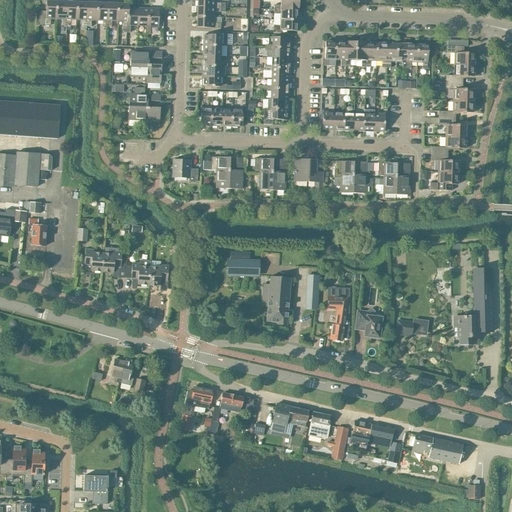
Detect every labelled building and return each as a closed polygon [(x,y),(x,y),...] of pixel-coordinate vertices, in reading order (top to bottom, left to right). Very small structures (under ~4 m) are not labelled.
[(280,0),(280,5),(274,5),(274,10),(297,10),(297,11),(298,11),(298,0),(292,0),(280,0)] [(56,19),(57,2),(46,2),(46,11),(38,11),(38,14),(38,25),(50,25),(50,19),(56,19)] [(66,26),(67,2),(57,2),(56,19),(62,19),(62,26),(66,26)] [(77,20),(77,3),(67,2),(66,26),(71,26),(71,20),(77,20)] [(86,27),(87,3),(77,3),(77,20),(82,20),(82,27),(86,27)] [(97,21),(97,3),(87,3),(86,27),(91,27),(91,20),(97,21)] [(107,28),(108,4),(97,3),(97,21),(102,21),(102,27),(107,28)] [(117,21),(118,4),(108,4),(107,28),(111,28),(112,21),(117,21)] [(126,33),(127,4),(118,4),(117,21),(123,21),(122,32),(126,33)] [(137,26),(138,8),(128,8),(129,4),(127,4),(126,33),(130,33),(130,26),(137,26)] [(225,12),(225,8),(197,7),(197,17),(214,18),(214,12),(225,12)] [(147,33),(148,9),(138,8),(137,26),(145,26),(145,33),(147,33)] [(148,9),(147,33),(150,33),(150,26),(158,26),(159,9),(148,9)] [(274,14),(280,14),(280,20),(297,21),(297,11),(297,10),(274,10),(274,14)] [(214,23),(214,18),(197,17),(196,28),(220,28),(220,23),(214,23)] [(297,31),(297,21),(280,20),(280,26),(273,26),(273,30),(297,31)] [(202,40),(202,45),(220,46),(226,46),(227,32),(220,32),(220,35),(203,35),(203,40),(202,40)] [(272,48),(290,48),(290,43),(289,43),(290,38),(270,37),(270,38),(272,38),(272,45),(269,45),(268,50),(272,50),(272,48)] [(324,59),(324,60),(324,65),(335,66),(335,59),(336,42),(325,42),(324,59)] [(345,43),(345,42),(345,43),(336,42),(335,59),(340,60),(340,66),(345,66),(346,43),(345,43)] [(355,60),(356,42),(355,42),(346,42),(345,42),(345,43),(346,43),(345,66),(349,66),(349,60),(355,60)] [(366,43),(356,42),(355,60),(361,60),(361,67),(365,67),(366,43)] [(366,43),(365,67),(369,67),(370,61),(376,61),(376,44),(366,43)] [(386,67),(386,43),(381,43),(381,44),(376,44),(376,61),(381,61),(381,67),(386,67)] [(396,62),(397,44),(392,44),(392,43),(386,43),(386,67),(390,68),(390,61),(396,62)] [(406,68),(407,44),(402,44),(401,44),(397,44),(396,62),(402,62),(401,68),(406,68)] [(416,62),(417,45),(412,45),(412,44),(407,44),(406,68),(410,68),(410,62),(416,62)] [(203,55),(220,56),(220,46),(202,45),(202,51),(203,51),(203,55)] [(417,45),(416,62),(422,63),(422,69),(427,69),(427,45),(417,45)] [(454,64),(474,65),(474,63),(476,62),(476,60),(476,57),(474,56),(474,53),(461,53),(461,47),(465,47),(465,46),(447,46),(447,53),(454,53),(454,64)] [(267,58),(272,58),(289,59),(289,54),(290,54),(290,48),(272,48),(272,50),(268,50),(267,50),(267,58)] [(132,60),(132,64),(149,65),(149,60),(149,52),(130,51),(130,60),(132,60)] [(202,60),(201,66),(220,67),(225,67),(227,67),(227,64),(220,64),(220,56),(203,55),(202,60)] [(289,63),(289,59),(272,58),(272,65),(268,65),(268,71),(271,71),(271,68),(289,69),(290,63),(289,63)] [(148,67),(149,65),(132,64),(132,68),(130,68),(129,77),(148,78),(148,67)] [(153,67),(148,67),(148,78),(148,81),(152,81),(151,84),(160,84),(161,65),(153,65),(153,64),(153,67)] [(474,67),(474,65),(454,64),(453,76),(445,75),(445,82),(460,83),(460,77),(473,77),(473,75),(475,73),(475,69),(474,67)] [(219,76),(224,76),(225,67),(220,67),(201,66),(201,71),(202,71),(202,76),(219,76)] [(289,74),(289,69),(271,68),(271,71),(271,78),(288,79),(288,74),(289,74)] [(219,84),(219,76),(202,76),(202,87),(218,87),(218,88),(226,88),(226,85),(219,84)] [(288,84),(288,79),(271,78),(271,86),(267,85),(267,91),(271,91),(271,88),(289,89),(289,84),(288,84)] [(460,89),(460,83),(445,82),(445,89),(453,89),(452,100),(472,101),(473,89),(460,89)] [(130,107),(147,108),(148,95),(144,95),(144,88),(134,88),(134,95),(129,94),(128,103),(130,103),(130,107)] [(289,94),(289,89),(271,88),(271,91),(271,99),(287,99),(288,94),(289,94)] [(287,99),(271,99),(267,99),(267,109),(288,109),(288,104),(287,104),(287,99)] [(472,113),(472,101),(452,100),(452,112),(438,111),(438,118),(452,118),(452,112),(472,113)] [(0,134),(57,139),(59,106),(0,101),(0,134)] [(147,108),(130,107),(130,111),(128,111),(128,120),(146,121),(147,109),(147,108)] [(159,127),(160,108),(152,108),(152,107),(151,107),(151,110),(147,109),(146,121),(146,126),(159,127)] [(211,127),(211,108),(201,108),(200,125),(205,126),(205,127),(211,127)] [(221,126),(221,109),(211,108),(211,127),(218,127),(218,126),(221,126)] [(231,127),(232,109),(221,109),(221,126),(226,126),(226,127),(231,127)] [(232,109),(231,127),(237,128),(237,127),(242,127),(242,109),(232,109)] [(272,120),(287,120),(287,115),(288,115),(288,109),(267,109),(264,109),(263,125),(272,125),(272,120)] [(333,130),(333,113),(323,112),(323,110),(322,130),(333,130)] [(363,132),(364,110),(363,110),(363,114),(353,114),(353,131),(358,131),(358,132),(363,132)] [(373,131),(374,114),(374,110),(364,110),(363,132),(368,132),(368,131),(373,131)] [(374,114),(373,131),(384,132),(385,112),(384,112),(384,115),(374,114)] [(343,131),(343,113),(333,113),(333,130),(338,130),(338,131),(343,131)] [(353,131),(353,114),(343,113),(343,131),(348,131),(353,131)] [(452,125),(452,118),(438,118),(438,125),(445,125),(445,136),(465,137),(465,125),(452,125)] [(465,149),(465,137),(445,136),(444,148),(431,147),(430,154),(445,154),(445,148),(465,149)] [(0,186),(14,188),(14,186),(37,187),(38,180),(46,181),(46,171),(50,171),(51,158),(48,155),(16,153),(15,156),(0,154),(0,186)] [(445,160),(445,154),(430,154),(430,161),(438,161),(437,172),(457,173),(457,172),(459,170),(460,166),(458,165),(458,161),(445,160)] [(203,161),(203,170),(213,170),(216,170),(227,170),(227,166),(230,166),(230,165),(229,165),(230,158),(211,157),(211,161),(203,161)] [(279,172),(270,172),(270,167),(273,167),(273,159),(254,159),(254,167),(256,167),(256,172),(259,172),(259,175),(259,172),(270,172),(272,172),(279,172)] [(197,181),(198,170),(189,169),(190,160),(173,160),(172,177),(188,178),(188,181),(197,181)] [(315,162),(306,162),(306,160),(294,160),(293,181),(315,182),(314,190),(322,190),(322,173),(315,173),(316,161),(315,161),(315,162)] [(334,170),(333,177),(334,177),(340,178),(340,174),(351,175),(351,174),(351,170),(354,170),(353,170),(354,162),(335,161),(335,170),(334,170)] [(396,171),(396,163),(378,163),(377,172),(380,172),(379,176),(383,176),(394,176),(394,172),(397,172),(397,171),(396,171)] [(229,170),(227,170),(216,170),(216,188),(225,189),(225,187),(229,187),(229,170)] [(242,170),(236,170),(229,170),(229,187),(233,187),(232,189),(242,189),(242,170)] [(272,188),(272,172),(270,172),(259,172),(259,175),(259,190),(268,190),(268,188),(272,188)] [(285,172),(279,172),(272,172),(272,188),(276,188),(276,190),(284,191),(285,172)] [(457,176),(457,173),(437,172),(437,184),(429,183),(429,191),(451,191),(451,184),(457,185),(457,183),(459,181),(459,177),(457,176)] [(353,174),(351,174),(351,175),(340,174),(340,178),(334,177),(334,185),(340,186),(340,193),(348,193),(349,191),(353,191),(353,174)] [(366,175),(360,175),(353,174),(353,191),(357,191),(357,193),(365,193),(365,187),(371,187),(372,179),(366,179),(366,175)] [(396,176),(394,176),(383,176),(382,194),(391,195),(392,192),(396,193),(396,176)] [(396,176),(396,193),(399,193),(399,195),(408,195),(409,176),(396,176)] [(5,213),(0,212),(0,235),(8,237),(9,226),(15,222),(24,223),(25,212),(13,210),(5,209),(5,213)] [(44,246),(46,226),(37,226),(38,221),(29,220),(28,232),(32,233),(31,245),(44,246)] [(86,242),(87,230),(78,229),(77,241),(86,242)] [(125,278),(126,259),(121,259),(121,249),(104,248),(103,251),(103,254),(101,272),(113,272),(113,267),(119,268),(118,278),(125,278)] [(85,257),(82,257),(82,265),(84,265),(91,266),(90,271),(101,272),(103,254),(93,253),(93,250),(85,250),(85,257)] [(150,265),(150,262),(140,261),(140,264),(132,263),(132,266),(126,266),(126,259),(125,278),(137,279),(137,284),(148,285),(150,265)] [(257,276),(257,261),(227,261),(227,276),(257,276)] [(150,265),(148,285),(160,286),(160,281),(167,282),(168,282),(170,274),(167,274),(168,266),(160,266),(160,268),(150,268),(150,265)] [(308,276),(306,309),(315,310),(316,310),(318,276),(316,276),(308,276)] [(268,300),(266,321),(269,322),(275,322),(275,324),(277,325),(286,325),(290,278),(270,277),(269,289),(268,300)] [(327,289),(326,310),(327,311),(336,311),(334,325),(332,325),(330,339),(341,341),(342,335),(343,335),(344,332),(343,332),(343,327),(348,328),(348,311),(346,311),(347,291),(327,289)] [(478,292),(479,313),(464,313),(464,316),(463,316),(463,317),(453,317),(453,328),(457,328),(457,338),(458,338),(458,346),(472,346),(472,338),(481,338),(481,333),(491,333),(491,292),(478,292)] [(374,314),(374,312),(373,310),(371,309),(369,310),(368,311),(367,313),(357,311),(355,329),(362,330),(362,328),(365,329),(364,336),(370,337),(370,338),(377,339),(377,338),(378,338),(379,336),(380,336),(381,331),(379,331),(381,318),(374,317),(374,314)] [(397,321),(396,334),(406,335),(406,334),(410,335),(411,323),(397,321)] [(117,383),(123,361),(114,359),(110,376),(117,378),(116,382),(117,383)] [(123,361),(117,383),(120,383),(120,384),(131,386),(133,379),(129,378),(133,364),(123,361)] [(102,374),(93,372),(91,379),(100,381),(102,374)] [(142,393),(144,381),(136,379),(133,391),(142,393)] [(184,404),(182,414),(189,416),(191,406),(208,409),(209,406),(212,391),(193,387),(192,393),(187,392),(184,404)] [(239,413),(243,397),(222,393),(220,403),(219,409),(239,413)] [(308,411),(290,407),(276,404),(270,430),(284,433),(287,423),(304,427),(308,411)] [(327,426),(329,416),(312,412),(309,429),(308,434),(310,436),(314,437),(316,436),(326,438),(328,426),(327,426)] [(182,415),(179,430),(188,431),(191,417),(182,415)] [(393,430),(374,425),(354,421),(352,432),(368,436),(367,443),(370,443),(369,446),(374,447),(374,444),(389,448),(393,430)] [(255,423),(254,430),(261,432),(263,425),(255,423)] [(332,450),(343,452),(347,430),(337,428),(332,450)] [(387,461),(397,463),(403,433),(394,431),(387,461)] [(443,461),(458,464),(462,445),(433,438),(415,434),(411,451),(423,454),(423,451),(429,452),(428,457),(443,461)] [(24,449),(19,449),(19,447),(14,447),(14,449),(12,448),(12,460),(6,460),(5,480),(12,481),(12,476),(23,476),(22,484),(23,484),(24,449)] [(23,484),(31,484),(31,475),(43,475),(44,452),(38,452),(38,451),(33,451),(33,452),(31,452),(31,464),(24,463),(25,449),(24,449),(23,484)] [(107,477),(83,476),(84,476),(84,491),(94,491),(93,500),(93,503),(92,503),(92,504),(106,504),(107,504),(106,504),(106,497),(106,490),(107,477)] [(468,486),(467,499),(479,499),(479,486),(468,486)] [(43,511),(43,510),(42,510),(42,505),(30,504),(30,501),(19,501),(19,504),(15,504),(14,511),(43,511)]
